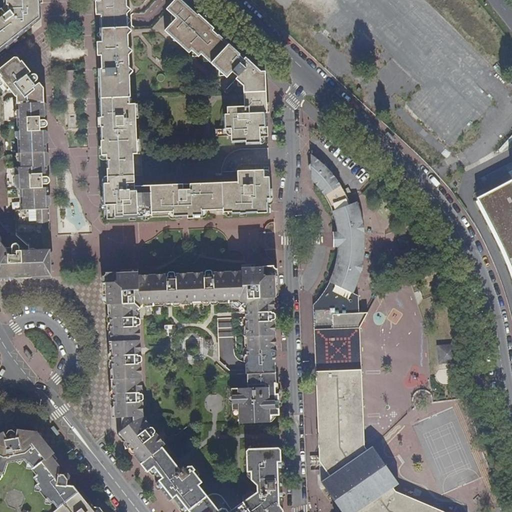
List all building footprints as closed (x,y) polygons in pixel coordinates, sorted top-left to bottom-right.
[(17,38),(28,30),(25,26),(38,16),(37,0),(24,0),(9,5),(9,9),(11,11),(7,14),(2,8),(0,9),(0,51),(7,46),(8,48),(19,40),(17,38)] [(37,0),(38,16),(25,26),(28,30),(32,27),(42,20),(41,0),(37,0)] [(127,13),(126,0),(121,0),(122,6),(99,7),(100,14),(127,13)] [(214,28),(183,0),(174,0),(166,9),(168,11),(176,19),(165,31),(189,54),(192,50),(199,57),(201,54),(227,78),(233,72),(238,76),(237,78),(244,85),(245,92),(266,91),(265,76),(245,58),(242,61),(241,59),(238,57),(241,53),(220,34),(217,37),(211,32),(214,28)] [(9,9),(9,5),(4,7),(2,8),(7,14),(11,11),(9,9)] [(131,96),(127,13),(100,14),(101,55),(104,56),(107,60),(107,69),(102,69),(100,69),(101,98),(131,96)] [(220,34),(214,28),(211,32),(215,36),(217,37),(220,34)] [(16,56),(0,69),(0,74),(2,76),(1,78),(5,83),(5,84),(4,87),(7,91),(9,89),(11,92),(19,91),(19,97),(18,97),(18,109),(16,112),(16,117),(18,117),(19,131),(16,131),(16,137),(19,140),(20,153),(17,153),(17,159),(20,161),(21,168),(15,168),(15,187),(19,189),(19,194),(22,197),(22,210),(16,210),(17,236),(26,245),(29,245),(44,245),(43,209),(49,210),(43,90),(21,62),(16,56)] [(23,61),(21,62),(43,90),(49,210),(45,89),(23,61)] [(266,91),(245,92),(245,107),(228,107),(229,115),(225,115),(225,130),(216,130),(216,136),(232,136),(232,143),(247,143),(247,145),(262,145),(262,137),(268,137),(267,111),(266,91)] [(131,96),(101,98),(103,155),(108,155),(109,177),(135,176),(135,155),(138,154),(136,104),(132,104),(131,96)] [(313,305),(314,330),(360,328),(368,314),(359,314),(359,296),(353,294),(358,281),(362,266),(364,255),(365,246),(363,227),(361,215),(357,202),(350,205),(343,191),(337,181),(327,169),(320,162),(311,156),(311,165),(308,167),(308,169),(311,171),(312,181),(317,186),(325,197),(330,207),(334,215),(336,225),(338,232),(340,231),(341,248),(338,248),(337,259),(335,269),(327,285),(320,296),(313,305)] [(109,184),(104,184),(104,205),(109,205),(110,219),(145,218),(145,216),(153,216),(152,210),(223,208),(224,213),(232,213),(232,214),(270,213),(269,203),(269,199),(272,199),(271,189),(270,172),(268,172),(267,171),(239,171),(239,183),(191,184),(191,191),(185,191),(184,185),(135,186),(135,182),(109,184)] [(511,183),(478,201),(501,244),(511,269),(511,183)] [(29,245),(29,250),(44,250),(45,272),(0,272),(0,279),(0,280),(47,278),(51,274),(49,210),(43,209),(44,245),(29,245)] [(333,247),(338,248),(341,248),(340,231),(338,232),(333,233),(333,240),(333,247)] [(0,272),(45,272),(44,250),(29,250),(21,250),(20,247),(20,245),(18,244),(17,243),(15,243),(13,245),(12,247),(6,248),(2,241),(3,239),(0,235),(0,272)] [(273,269),(273,275),(274,298),(274,299),(275,298),(274,267),(246,269),(241,269),(241,270),(264,269),(273,269)] [(274,298),(273,275),(269,276),(268,271),(264,271),(264,269),(241,270),(241,273),(213,274),(213,272),(205,272),(205,274),(175,275),(175,273),(167,274),(167,275),(155,275),(138,276),(138,275),(112,276),(115,349),(140,348),(139,329),(136,326),(139,326),(140,324),(141,320),(137,317),(129,318),(126,316),(130,313),(137,313),(135,310),(142,303),(145,307),(164,306),(165,303),(165,297),(171,296),(171,303),(190,302),(190,305),(201,305),(203,302),(209,301),(209,295),(216,295),(216,301),(219,304),(237,303),(240,299),(245,302),(248,299),(259,299),(260,306),(273,305),(272,298),(274,298)] [(115,349),(112,276),(112,274),(106,275),(106,290),(109,350),(112,418),(117,418),(115,360),(115,359),(115,349)] [(273,311),(273,305),(260,306),(259,299),(248,299),(245,302),(240,299),(237,303),(246,311),(246,317),(248,317),(254,312),(273,311)] [(273,312),(273,311),(254,312),(248,317),(246,317),(247,336),(244,336),(244,346),(248,348),(248,355),(253,355),(253,361),(263,361),(263,360),(275,359),(275,358),(277,357),(276,350),(274,350),(274,349),(266,349),(266,344),(274,344),(273,320),(275,320),(275,312),(273,312)] [(444,511),(421,502),(416,511),(394,511),(384,508),(352,461),(367,450),(365,447),(360,328),(314,330),(320,479),(322,481),(321,483),(341,511),(444,511)] [(457,362),(456,343),(437,345),(438,364),(457,362)] [(140,348),(115,349),(115,359),(121,360),(126,355),(138,354),(140,353),(140,348)] [(121,360),(115,359),(115,360),(117,418),(121,417),(121,424),(123,428),(116,434),(123,442),(124,441),(127,442),(135,453),(134,456),(141,465),(163,448),(165,446),(156,435),(152,435),(155,431),(152,427),(149,427),(147,428),(143,431),(138,431),(140,427),(146,422),(142,417),(142,407),(133,408),(131,404),(135,402),(139,403),(139,401),(142,401),(143,400),(143,395),(139,394),(141,392),(140,365),(138,363),(142,362),(141,357),(138,356),(138,354),(126,355),(121,360)] [(246,367),(246,374),(276,372),(275,366),(275,359),(263,360),(263,361),(253,361),(248,361),(245,363),(246,367)] [(276,374),(246,375),(247,388),(231,389),(232,411),(239,410),(239,424),(270,423),(270,416),(280,416),(279,409),(270,409),(270,402),(279,401),(278,394),(275,394),(274,383),(276,383),(276,374)] [(147,425),(146,422),(140,427),(138,431),(143,431),(147,428),(146,426),(147,425)] [(0,432),(0,472),(6,475),(9,463),(25,461),(27,464),(29,463),(33,468),(31,469),(36,475),(33,478),(37,483),(36,485),(40,490),(39,492),(45,499),(48,500),(51,504),(53,503),(57,509),(78,492),(73,486),(68,486),(68,480),(70,479),(70,476),(67,473),(65,473),(63,474),(58,474),(59,469),(60,469),(54,461),(57,459),(40,438),(36,438),(35,433),(25,430),(25,432),(24,438),(25,440),(21,443),(18,439),(19,431),(17,431),(17,435),(15,434),(14,431),(12,430),(9,430),(7,433),(8,435),(7,436),(5,433),(3,434),(2,432),(0,432)] [(394,511),(416,511),(421,502),(396,492),(393,488),(400,484),(373,446),(367,450),(352,461),(384,508),(394,511)] [(163,448),(141,465),(147,473),(151,470),(159,480),(155,483),(169,501),(173,498),(184,511),(232,511),(231,510),(220,495),(214,493),(206,496),(198,484),(201,482),(195,473),(194,474),(192,472),(195,470),(190,464),(185,468),(183,466),(179,469),(163,448)] [(242,497),(242,503),(248,511),(283,511),(284,510),(279,504),(276,506),(271,500),(283,492),(283,486),(282,464),(281,451),(278,448),(247,449),(246,452),(247,472),(250,472),(250,481),(256,486),(257,493),(254,495),(250,492),(242,497)] [(92,511),(96,509),(90,501),(87,503),(78,492),(57,509),(53,511),(92,511)] [(279,504),(283,501),(283,492),(271,500),(276,506),(279,504)] [(248,511),(242,503),(231,510),(232,511),(248,511)]
